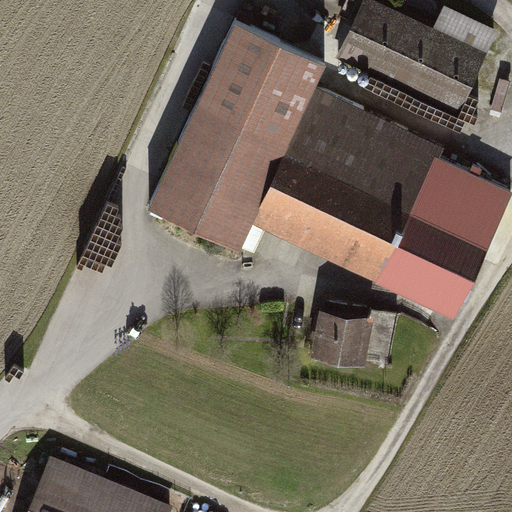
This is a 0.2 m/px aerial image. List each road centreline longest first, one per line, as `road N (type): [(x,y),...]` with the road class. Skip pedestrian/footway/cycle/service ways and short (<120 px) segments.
road 1 (track): [(14,415),(90,357),(144,251),(136,178),(224,0)]
road 2 (track): [(511,167),(335,82),(323,45),(224,0)]
road 3 (track): [(511,236),(349,511)]
road 4 (track): [(14,415),(60,415),(174,480),(257,511)]
road 5 (track): [(384,298),(235,275),(144,251)]
